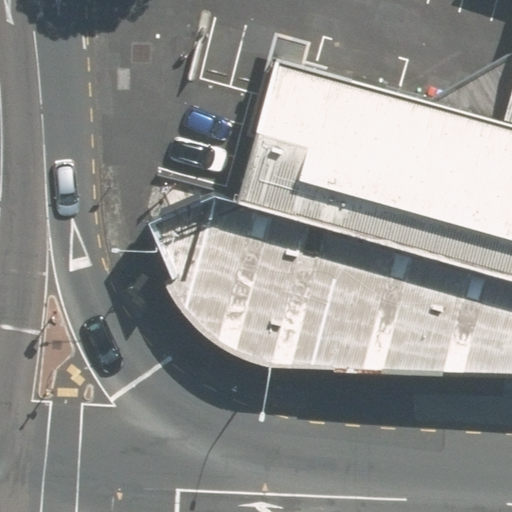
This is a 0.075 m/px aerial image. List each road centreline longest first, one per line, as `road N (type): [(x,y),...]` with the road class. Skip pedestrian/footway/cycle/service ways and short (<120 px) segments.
road 1 (primary): [(1,32),(75,246),(115,335),(198,431),(305,492)]
road 2 (secondary): [(0,478),(305,492)]
road 3 (primary): [(1,32),(7,140),(0,260)]
road 4 (secondary): [(305,492),(511,502)]
